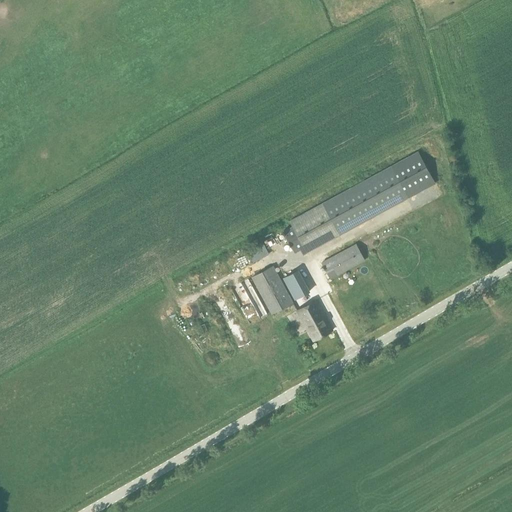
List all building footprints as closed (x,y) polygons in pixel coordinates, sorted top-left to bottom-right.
[(418,152),(290,221),(293,226),(284,231),(295,252),(300,250),(303,255),(435,183),(418,152)] [(264,244),(269,252),(288,242),(284,233),(264,244)] [(251,261),(267,255),(263,242),(247,248),(251,261)] [(365,260),(356,243),(321,262),(330,280),(365,260)] [(249,273),(255,268),(251,263),(244,268),(249,273)] [(251,277),(272,314),(293,302),(273,265),(251,277)] [(364,275),(339,286),(342,292),(336,295),(340,303),(370,289),(364,275)] [(251,278),(243,283),(249,293),(256,288),(251,278)] [(295,299),(309,292),(305,284),(291,292),(295,299)] [(316,300),(297,311),(313,340),(332,330),(316,300)]
